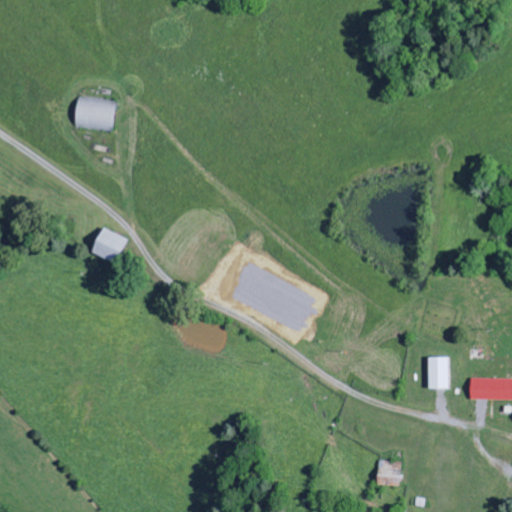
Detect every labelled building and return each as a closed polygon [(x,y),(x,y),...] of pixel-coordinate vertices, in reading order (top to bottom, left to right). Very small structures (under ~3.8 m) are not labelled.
[(78,128),(117,133),(121,103),(82,98),(78,128)] [(131,241),(107,230),(95,255),(120,266),(131,241)] [(452,360),(432,359),(432,391),(452,392),(452,360)] [(511,380),(474,380),(473,401),(511,402),(511,380)] [(405,463),(381,462),(381,487),(404,488),(405,463)]
